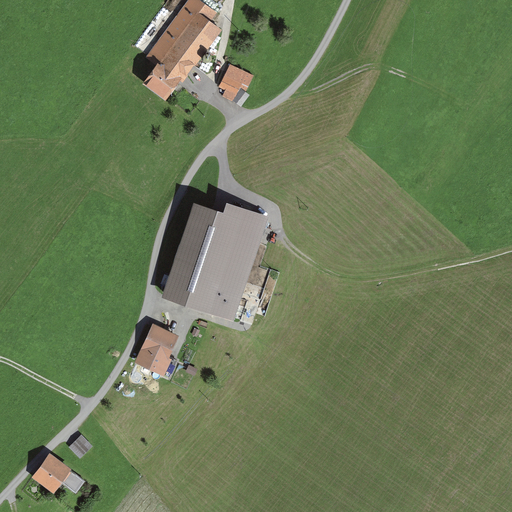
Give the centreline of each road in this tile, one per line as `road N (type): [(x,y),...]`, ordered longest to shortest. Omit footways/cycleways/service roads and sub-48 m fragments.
road 1 (unclassified): [(346,0),(291,91),(241,119),(205,152),(164,225),(147,304),(124,358),(91,406),(0,498)]
road 2 (track): [(285,244),(351,280),(511,248)]
